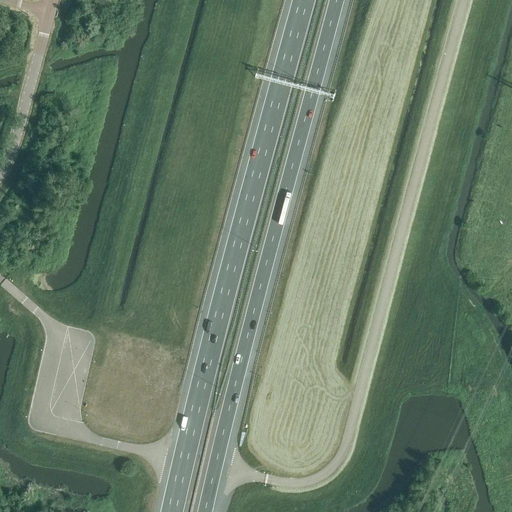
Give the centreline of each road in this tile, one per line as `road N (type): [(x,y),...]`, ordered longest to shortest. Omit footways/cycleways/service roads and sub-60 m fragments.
road 1 (motorway): [(204,511),(336,0)]
road 2 (motorway): [(303,0),(171,511)]
road 3 (tertiary): [(0,172),(49,12)]
